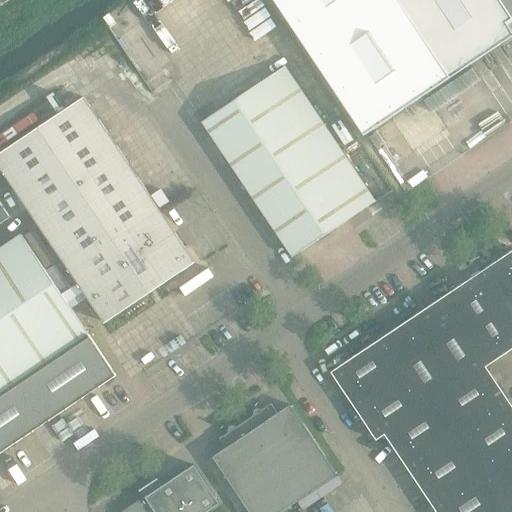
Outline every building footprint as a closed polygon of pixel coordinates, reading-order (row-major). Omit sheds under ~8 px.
[(511,0),(273,0),(365,136),(450,79),(511,37),(511,31),(507,24),(511,20),(511,0)] [(375,202),(341,151),(285,67),(202,123),(292,257),(375,202)] [(0,154),(0,167),(31,214),(121,154),(84,98),(0,154)] [(31,214),(68,268),(157,208),(121,154),(31,214)] [(161,190),(151,196),(160,209),(169,202),(161,190)] [(0,203),(0,224),(10,218),(0,203)] [(157,208),(68,268),(105,324),(194,263),(157,208)] [(0,393),(88,335),(21,235),(0,249),(0,393)] [(435,511),(511,511),(511,406),(486,368),(511,350),(511,251),(331,373),(376,441),(385,435),(435,511)] [(88,335),(0,393),(0,453),(4,451),(116,376),(88,335)] [(245,421),(298,500),(337,474),(290,405),(278,413),(271,404),(245,421)] [(226,448),(213,457),(250,511),(280,511),(298,500),(245,421),(220,438),(226,448)] [(162,487),(157,479),(139,491),(144,499),(124,511),(207,511),(220,504),(194,466),(162,487)]
